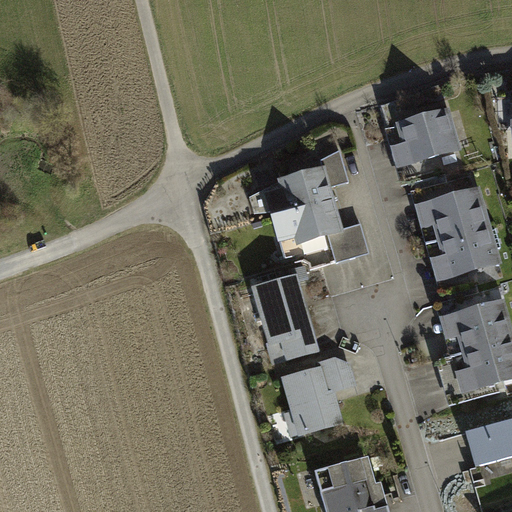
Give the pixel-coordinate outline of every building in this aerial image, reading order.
[(450,108),(385,126),(387,133),(402,129),(412,163),(461,149),(450,108)] [(324,165),(280,177),(283,185),(267,190),(272,211),(334,193),(332,186),(349,181),(340,149),(322,160),(324,165)] [(479,186),(430,199),(439,232),(423,236),(425,242),(490,223),(479,186)] [(344,227),(334,193),(272,211),(280,238),(298,233),(300,240),(344,227)] [(361,223),(328,233),(337,262),(370,252),(361,223)] [(501,262),(490,223),(425,242),(426,246),(441,242),(451,276),(501,262)] [(293,273),(253,284),(269,343),(282,339),(288,359),(319,350),(313,330),(310,331),(301,300),(305,299),(300,279),(309,277),(306,264),(292,268),(293,273)] [(511,331),(503,299),(454,313),(465,351),(511,338),(511,331)] [(511,377),(511,338),(435,360),(445,396),(511,377)] [(322,364),(283,374),(298,433),(343,421),(337,397),(331,399),(329,391),(356,384),(352,369),(331,374),(327,359),(321,360),(322,364)] [(511,417),(465,431),(474,465),(511,454),(511,417)] [(361,457),(317,469),(328,511),(390,511),(389,505),(375,509),(361,457)]
